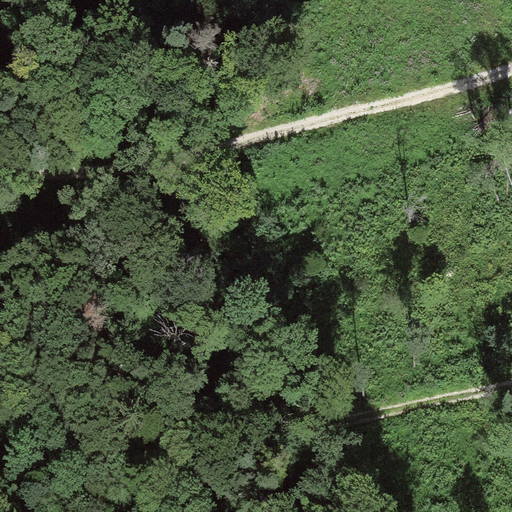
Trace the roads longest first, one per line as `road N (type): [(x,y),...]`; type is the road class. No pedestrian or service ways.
road 1 (track): [(511,67),(172,160),(109,170),(0,169)]
road 2 (track): [(511,387),(111,456)]
